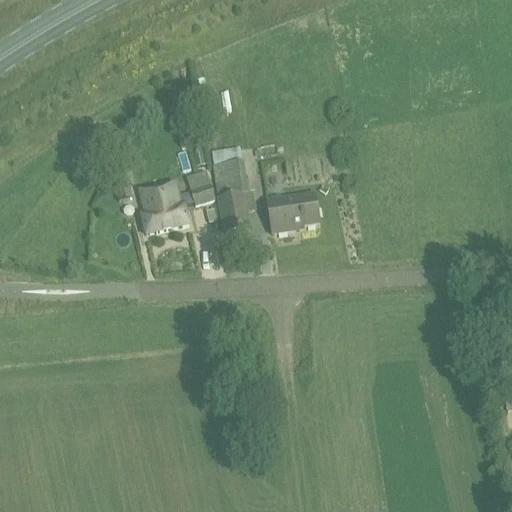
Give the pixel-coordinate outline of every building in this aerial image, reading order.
[(197,169),(205,167),(201,147),(192,149),(197,169)] [(240,150),(212,155),(215,169),(242,164),(240,150)] [(213,169),(218,202),(249,196),(244,164),(242,164),(215,169),(213,169)] [(113,184),(118,204),(133,200),(128,179),(113,184)] [(174,185),(157,189),(140,193),(146,217),(142,218),(147,238),(167,233),(189,228),(185,209),(180,210),(174,185)] [(267,204),(272,237),(296,234),(295,231),(320,227),(315,197),(267,204)] [(251,199),(221,204),(226,235),(249,231),(245,212),(253,210),(251,199)]
